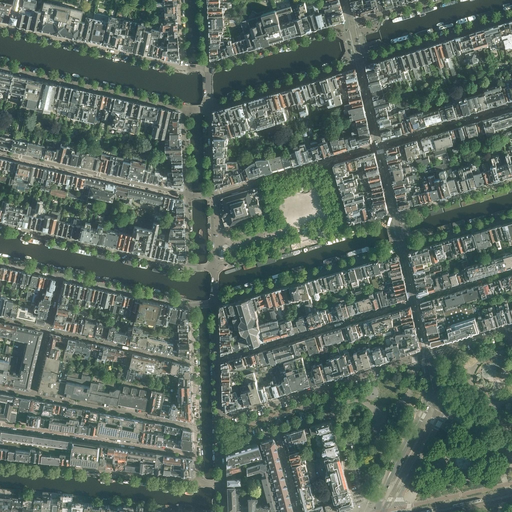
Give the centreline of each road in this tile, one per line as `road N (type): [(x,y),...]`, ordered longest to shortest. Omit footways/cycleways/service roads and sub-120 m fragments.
road 1 (residential): [(217,361),(415,300)]
road 2 (residential): [(0,460),(197,482)]
road 3 (residential): [(196,454),(0,425)]
road 4 (residential): [(215,303),(403,250)]
road 5 (residential): [(189,268),(0,225)]
road 6 (residential): [(186,195),(0,152)]
road 7 (residential): [(0,65),(184,107)]
road 8 (residential): [(394,215),(214,266)]
road 9 (residential): [(182,67),(0,24)]
road 10 (residential): [(379,145),(212,195)]
road 11 (unclassified): [(427,355),(429,404),(375,511)]
road 12 (unclassified): [(396,508),(442,417),(442,387),(427,355)]
road 13 (residential): [(32,395),(194,426)]
road 14 (residential): [(209,110),(360,63)]
road 15 (residential): [(360,63),(511,16)]
road 16 (residential): [(350,22),(208,67)]
road 17 (residential): [(191,362),(48,329)]
road 18 (residential): [(511,104),(379,145)]
road 19 (residential): [(59,278),(188,305)]
road 20 (residential): [(511,180),(394,215)]
